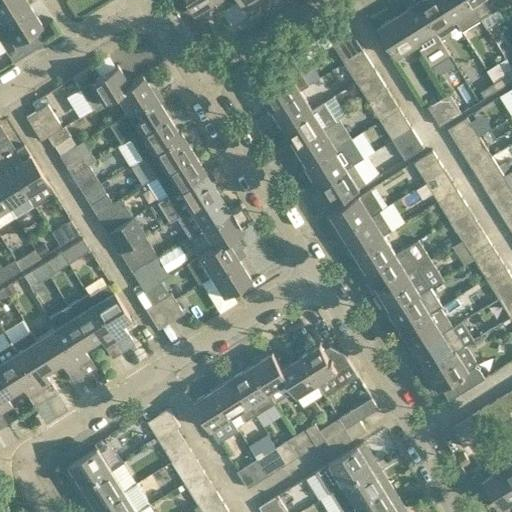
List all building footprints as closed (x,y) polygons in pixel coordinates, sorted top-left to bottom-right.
[(0,0),(0,22),(2,21),(30,4),(26,0),(0,0)] [(212,0),(171,0),(176,8),(181,9),(189,5),(193,12),(212,0)] [(444,0),(419,0),(418,1),(435,29),(454,17),(455,19),(456,18),(444,0)] [(444,0),(456,18),(461,27),(463,29),(482,17),(481,15),(471,0),(444,0)] [(471,0),(481,15),(500,3),(498,0),(471,0)] [(418,1),(399,13),(417,43),(423,52),(431,65),(450,53),(442,40),(441,37),(435,29),(418,1)] [(2,21),(0,22),(0,40),(11,57),(13,61),(45,41),(36,28),(42,24),(30,4),(2,21)] [(417,43),(399,13),(379,25),(397,55),(417,43)] [(333,41),(345,61),(364,49),(352,29),(333,41)] [(278,75),(259,87),(271,107),(301,88),(309,83),(321,76),(303,46),(291,53),(272,65),(278,75)] [(345,61),(357,80),(376,68),(364,49),(345,61)] [(511,65),(506,57),(487,69),(495,81),(499,88),(511,79),(511,65)] [(92,64),(74,75),(84,92),(93,106),(130,83),(130,82),(128,80),(118,63),(101,73),(94,62),(92,64)] [(357,80),(369,99),(388,87),(376,68),(357,80)] [(117,93),(128,111),(156,94),(144,74),(130,83),(93,106),(94,107),(117,93)] [(485,96),(499,88),(495,81),(481,90),(485,96)] [(369,99),(381,119),(400,107),(388,87),(369,99)] [(301,88),(271,107),(272,108),(273,107),(285,125),(313,108),(301,88)] [(428,105),(434,115),(456,101),(450,92),(428,105)] [(119,117),(131,136),(168,113),(156,94),(128,111),(119,117)] [(285,125),(297,145),(335,121),(323,101),(313,108),(285,125)] [(440,124),(445,122),(462,111),(456,101),(434,115),(440,124)] [(64,125),(64,124),(61,126),(47,102),(25,116),(40,139),(47,135),(64,125)] [(381,119),(393,138),(412,126),(400,107),(381,119)] [(131,136),(143,156),(180,132),(179,132),(168,113),(131,136)] [(449,127),(461,147),(480,134),(468,115),(449,127)] [(352,137),(340,118),(335,121),(297,145),(308,163),(307,164),(307,165),(352,137)] [(53,144),(69,134),(64,125),(47,135),(53,144)] [(412,126),(393,138),(405,158),(425,146),(412,126)] [(352,137),(307,165),(319,184),(355,162),(375,149),(363,130),(352,137)] [(143,156),(130,164),(142,183),(157,174),(194,151),(181,131),(179,132),(180,132),(145,154),(143,156)] [(461,147),(473,166),(492,154),(480,134),(461,147)] [(83,139),(59,154),(71,173),(88,162),(95,158),(83,139)] [(6,141),(0,144),(0,148),(28,193),(47,181),(24,143),(15,149),(10,147),(6,141)] [(0,191),(15,215),(34,203),(28,193),(0,148),(0,191)] [(414,160),(427,179),(446,167),(433,148),(414,160)] [(157,174),(169,193),(206,170),(194,151),(157,174)] [(473,166),(485,185),(504,173),(492,154),(473,166)] [(88,162),(71,173),(77,183),(94,172),(88,162)] [(355,162),(319,184),(332,204),(368,182),(355,162)] [(427,179),(439,199),(458,187),(446,167),(427,179)] [(169,193),(157,201),(169,220),(177,215),(218,190),(206,170),(169,193)] [(485,185),(497,204),(511,195),(511,185),(504,173),(485,185)] [(339,225),(344,231),(380,209),(384,207),(371,187),(326,215),(334,228),(339,225)] [(439,199),(451,218),(470,206),(458,187),(439,199)] [(218,190),(177,215),(189,235),(202,226),(230,209),(218,190)] [(0,224),(15,215),(0,191),(0,224)] [(107,193),(90,203),(96,213),(113,202),(107,193)] [(511,195),(497,204),(509,224),(511,221),(511,195)] [(451,218),(463,238),(482,226),(470,206),(451,218)] [(202,226),(214,245),(214,246),(227,238),(227,239),(234,235),(242,230),(230,209),(202,226)] [(351,254),(356,251),(384,233),(392,228),(380,209),(344,231),(348,238),(343,241),(351,254)] [(134,214),(106,232),(118,252),(147,234),(134,214)] [(71,218),(51,230),(60,244),(79,232),(71,218)] [(463,238),(475,257),(494,245),(482,226),(463,238)] [(356,251),(368,270),(396,252),(384,233),(356,251)] [(199,254),(186,262),(198,282),(211,274),(238,257),(245,253),(234,235),(227,239),(227,238),(214,246),(214,245),(199,254)] [(63,249),(70,261),(90,248),(83,236),(63,249)] [(45,242),(36,247),(40,254),(48,249),(49,248),(45,242)] [(151,244),(125,260),(131,270),(157,254),(151,244)] [(475,257),(487,276),(506,264),(494,245),(475,257)] [(367,280),(375,292),(419,265),(407,246),(396,252),(368,270),(372,277),(367,280)] [(70,261),(63,249),(43,262),(50,274),(70,261)] [(157,254),(131,270),(138,280),(144,290),(160,279),(155,270),(163,264),(157,254)] [(238,257),(211,274),(224,295),(251,278),(238,257)] [(9,261),(0,267),(0,277),(1,280),(15,271),(9,261)] [(43,262),(32,269),(39,280),(50,274),(43,262)] [(487,276),(499,296),(511,287),(511,273),(506,264),(487,276)] [(390,309),(391,310),(431,284),(419,265),(375,292),(383,305),(388,302),(392,308),(390,309)] [(11,281),(4,286),(9,294),(17,289),(11,281)] [(108,282),(89,294),(123,349),(135,342),(122,322),(131,317),(114,290),(113,290),(108,282)] [(391,310),(403,329),(442,305),(443,304),(431,284),(391,310)] [(4,286),(0,288),(0,299),(9,294),(4,286)] [(511,287),(499,296),(511,315),(511,314),(511,287)] [(171,320),(184,312),(171,292),(158,300),(171,320)] [(79,297),(68,304),(71,308),(92,342),(99,337),(101,336),(104,341),(103,342),(112,357),(123,349),(89,294),(82,298),(79,297)] [(158,328),(171,320),(158,300),(146,308),(158,328)] [(414,349),(454,324),(442,305),(403,329),(415,348),(414,349)] [(59,309),(49,316),(55,326),(85,373),(96,366),(87,352),(85,353),(82,348),(84,347),(92,342),(71,308),(63,313),(59,309)] [(415,359),(422,371),(466,343),(476,337),(463,318),(454,324),(414,349),(419,356),(415,359)] [(55,326),(36,338),(53,366),(63,360),(69,369),(66,370),(73,381),(85,373),(55,326)] [(30,329),(12,341),(46,398),(57,391),(50,380),(49,381),(44,372),(53,366),(36,338),(30,329)] [(12,341),(0,348),(0,366),(15,390),(24,384),(30,393),(28,394),(34,405),(46,398),(12,341)] [(321,342),(301,354),(318,382),(351,361),(345,352),(330,345),(325,349),(321,342)] [(457,349),(422,371),(434,390),(439,387),(440,388),(442,386),(450,399),(486,376),(481,368),(476,365),(469,369),(457,349)] [(272,351),(253,363),(276,401),(294,390),(295,389),(282,367),(282,366),(273,351),(272,351)] [(282,366),(282,367),(295,389),(294,390),(297,395),(298,394),(317,382),(318,382),(301,354),(282,366)] [(253,363),(233,375),(257,413),(276,401),(253,363)] [(0,366),(0,409),(8,422),(19,415),(12,404),(9,406),(4,397),(15,390),(0,366)] [(233,375),(214,387),(231,415),(239,409),(246,420),(257,413),(233,375)] [(214,387),(194,400),(211,427),(219,441),(239,429),(230,415),(231,415),(214,387)] [(511,392),(510,390),(491,402),(503,421),(511,415),(511,392)] [(372,396),(339,416),(346,427),(360,419),(379,407),(372,396)] [(491,402),(472,414),(484,433),(503,421),(491,402)] [(159,438),(178,427),(181,425),(169,407),(148,420),(159,438)] [(484,433),(472,414),(452,426),(464,445),(476,438),(484,433)] [(339,416),(320,428),(326,438),(333,450),(353,438),(346,427),(339,416)] [(367,429),(360,419),(346,427),(353,438),(367,429)] [(315,421),(296,433),(307,450),(326,438),(320,428),(315,421)] [(159,438),(173,459),(191,448),(178,427),(159,438)] [(296,433),(277,445),(287,462),(307,450),(296,433)] [(484,433),(476,438),(482,447),(489,442),(484,433)] [(319,469),(306,476),(320,498),(332,490),(378,462),(377,461),(376,462),(372,456),(373,455),(372,453),(371,454),(366,446),(367,445),(364,440),(347,451),(331,461),(319,469)] [(265,447),(255,453),(268,474),(287,462),(277,445),(267,451),(265,447)] [(73,482),(75,481),(79,488),(112,468),(98,446),(64,467),(67,472),(68,471),(74,480),(72,480),(73,482)] [(173,459),(186,481),(204,469),(191,448),(173,459)] [(465,451),(457,456),(463,466),(471,461),(465,451)] [(268,474),(255,453),(255,454),(257,457),(237,470),(248,487),(268,474)] [(345,511),(349,509),(391,483),(388,479),(387,480),(382,472),(383,471),(382,470),(381,471),(377,464),(378,463),(378,462),(332,490),(345,511)] [(511,478),(504,465),(484,478),(480,470),(468,477),(483,500),(493,494),(501,506),(511,499),(511,478)] [(89,506),(91,510),(125,489),(112,468),(79,488),(78,489),(78,490),(80,489),(84,496),(83,497),(84,498),(85,497),(90,506),(89,506)] [(186,481),(199,502),(218,491),(204,469),(186,481)] [(125,489),(91,510),(92,511),(136,511),(138,511),(151,503),(138,482),(125,489)] [(349,509),(350,511),(392,511),(404,505),(404,504),(402,505),(398,498),(400,497),(399,496),(398,497),(393,488),(394,488),(391,483),(349,509)] [(199,502),(205,511),(230,511),(218,491),(199,502)] [(289,511),(278,494),(260,505),(263,511),(289,511)] [(136,511),(155,511),(150,503),(138,511),(136,511)]
